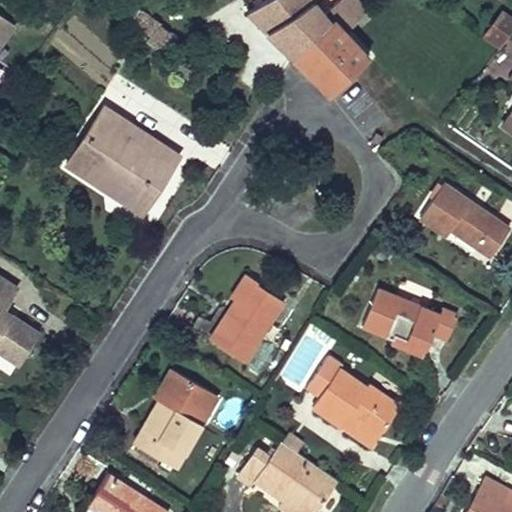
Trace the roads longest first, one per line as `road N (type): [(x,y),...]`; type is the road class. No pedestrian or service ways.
road 1 (residential): [(221,223),(315,262),(334,260),(365,229),(381,179),(347,136),(307,119),(266,143),(242,178)]
road 2 (residential): [(11,511),(196,242),(221,223)]
road 3 (residential): [(511,332),(398,511)]
